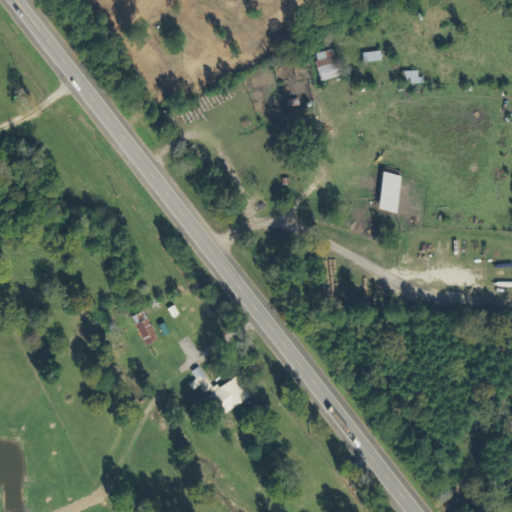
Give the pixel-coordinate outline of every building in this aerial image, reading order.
[(338,75),(332,48),(309,53),(316,80),(338,75)] [(376,61),(376,52),(358,52),(358,61),(376,61)] [(419,83),(419,70),(398,70),(398,83),(419,83)] [(391,211),(395,173),(375,171),(372,209),(391,211)] [(127,316),(142,345),(154,339),(140,310),(127,316)] [(246,395),(232,374),(210,388),(195,366),(187,371),(192,378),(186,382),(191,391),(197,387),(216,415),(246,395)]
